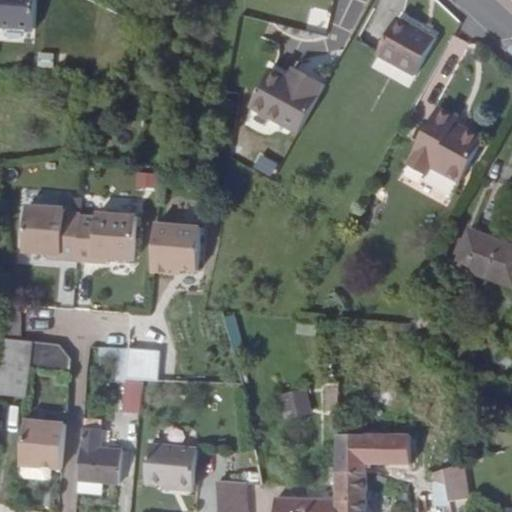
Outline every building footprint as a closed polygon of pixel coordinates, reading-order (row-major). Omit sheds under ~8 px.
[(37,0),(0,0),(0,26),(35,29),(37,0)] [(435,48),(395,27),(375,65),(415,86),(435,48)] [(34,67),(51,69),(53,55),(36,52),(34,67)] [(300,90),(306,80),(296,75),(290,85),(300,90)] [(303,138),(328,92),(306,80),(300,90),(290,85),(273,76),(254,111),(303,138)] [(461,188),(484,146),(456,130),(457,126),(437,115),(407,172),(426,183),(432,173),(461,188)] [(161,181),(147,179),(146,192),(159,193),(161,181)] [(100,257),(112,259),(138,261),(142,222),(105,218),(104,224),(66,220),(67,214),(29,210),(25,251),(51,253),(64,254),(63,261),(99,264),(100,257)] [(175,273),(183,274),(201,276),(205,234),(159,230),(154,277),(175,278),(175,273)] [(511,249),(474,236),(459,258),(454,270),(511,289),(511,249)] [(224,317),(231,345),(242,342),(234,314),(224,317)] [(0,383),(0,394),(30,399),(34,368),(37,342),(22,341),(6,339),(0,383)] [(37,342),(34,368),(71,371),(73,357),(60,345),(37,342)] [(128,383),(130,352),(111,350),(110,359),(120,359),(119,382),(128,383)] [(144,385),(158,386),(162,356),(130,352),(128,383),(144,385)] [(141,418),(144,385),(128,383),(123,415),(141,418)] [(340,384),(325,383),(326,411),(340,411),(340,384)] [(307,390),(279,394),(283,418),(311,414),(307,390)] [(84,430),(101,432),(102,419),(85,418),(84,430)] [(27,420),(22,466),(21,474),(25,478),(45,482),(51,478),(52,470),(61,472),(67,426),(27,420)] [(84,430),(79,484),(120,488),(123,456),(100,454),(101,432),(84,430)] [(340,435),(339,473),(367,473),(367,465),(411,464),(411,435),(409,435),(409,432),(403,432),(403,435),(340,435)] [(175,489),(175,494),(194,496),(198,453),(151,447),(146,485),(165,488),(175,489)] [(452,501),(449,464),(430,471),(433,502),(452,501)] [(339,473),(339,500),(338,511),(372,511),(373,509),(367,509),(367,473),(339,473)] [(218,484),(219,511),(248,511),(247,485),(218,484)] [(338,511),(339,500),(307,501),(306,511),(338,511)] [(277,501),(276,511),(306,511),(307,501),(277,501)]
